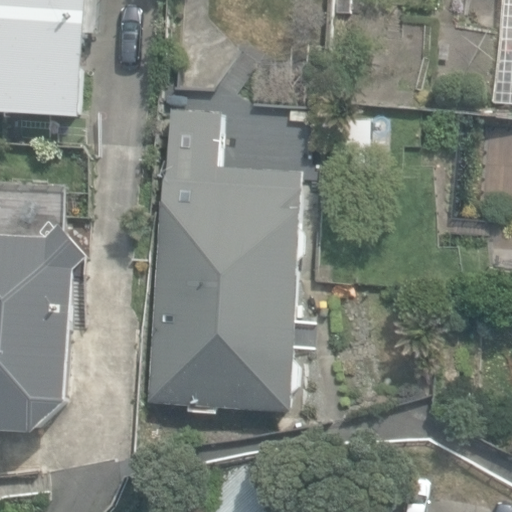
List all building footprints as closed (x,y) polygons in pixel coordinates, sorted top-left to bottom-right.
[(0,0),(0,110),(80,116),(85,32),(104,34),(106,0),(0,0)] [(211,0),(211,9),(235,9),(234,0),(211,0)] [(224,409),(297,415),(298,393),(304,388),(307,367),(301,361),(307,261),(312,258),(314,236),(308,229),(311,175),(224,168),(226,114),(177,112),(154,403),(195,406),(194,412),(224,414),(224,409)] [(439,149),(483,152),(485,124),(441,121),(439,149)] [(84,272),(97,259),(69,231),(72,187),(0,183),(0,430),(44,433),(77,403),(84,272)] [(184,500),(194,511),(271,511),(292,494),(260,458),(220,468),(184,500)]
